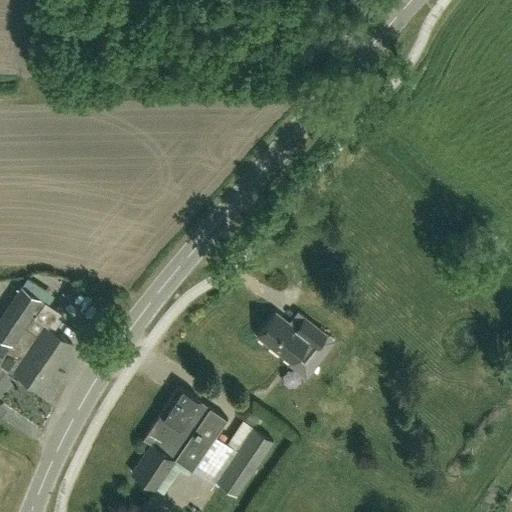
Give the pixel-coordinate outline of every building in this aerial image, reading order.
[(46,326),(57,309),(22,286),(0,317),(0,354),(2,356),(0,359),(0,366),(8,372),(10,367),(41,388),(72,343),(46,326)] [(296,327),(276,312),(257,335),(291,361),(288,365),(306,378),(335,340),(304,316),(296,327)] [(192,469),(227,418),(179,385),(142,437),(151,443),(132,472),(155,487),(175,458),(192,469)] [(255,426),(261,418),(250,410),(244,418),(255,426)] [(236,493),(273,439),(253,426),(216,480),(236,493)]
